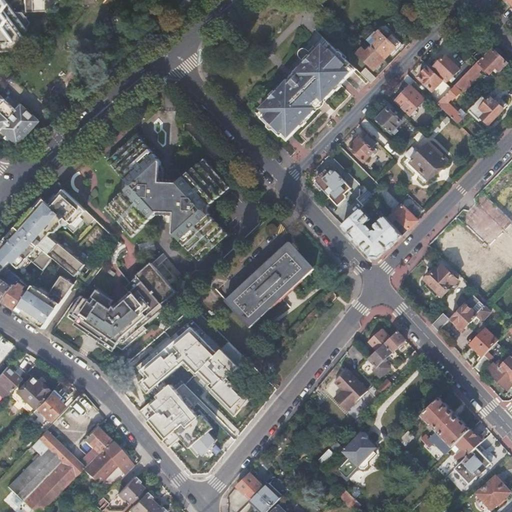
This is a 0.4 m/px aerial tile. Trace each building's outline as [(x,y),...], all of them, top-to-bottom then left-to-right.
[(0,0),(0,47),(11,48),(22,34),(29,20),(21,10),(15,11),(7,0),(24,0),(25,10),(45,10),(55,0),(0,0)] [(369,42),(373,45),(386,58),(395,49),(396,51),(403,45),(396,38),(391,42),(379,31),(369,42)] [(346,36),(349,48),(355,46),(353,40),(363,36),(359,32),(346,36)] [(475,36),(463,48),(477,62),(478,61),(484,55),(489,50),(475,36)] [(301,71),(285,88),(282,85),(276,92),(278,94),(272,100),(269,98),(263,105),(266,107),(257,116),(285,143),(357,68),(352,63),(330,42),(329,41),(320,51),(316,47),(310,53),(308,51),(307,50),(304,49),(302,49),(300,49),(299,50),(298,52),(298,54),(298,56),(299,58),(304,62),(298,68),(301,71)] [(359,53),(375,69),(386,58),(373,45),(367,51),(364,48),(359,53)] [(486,57),(480,63),(478,61),(477,62),(474,65),(472,67),(478,73),(483,68),(490,75),(496,68),(500,72),(508,64),(500,56),(501,54),(497,49),(495,50),(494,49),(493,49),(491,48),(489,50),(484,55),(486,57)] [(459,70),(446,56),(435,67),(449,80),(459,70)] [(424,83),(420,87),(426,93),(429,96),(441,84),(445,89),(448,86),(429,67),(418,77),(424,83)] [(472,67),(456,84),(462,89),(464,92),(480,75),(481,75),(478,73),(472,67)] [(362,73),(372,82),(376,78),(367,68),(362,73)] [(0,128),(1,130),(3,128),(20,142),(41,119),(24,104),(18,109),(0,93),(0,86),(2,84),(0,81),(0,128)] [(415,82),(396,101),(410,115),(425,100),(423,97),(426,93),(420,87),(415,82)] [(451,89),(437,104),(446,113),(458,125),(461,121),(458,117),(460,114),(449,103),(462,89),(456,84),(451,89)] [(382,114),(377,119),(391,133),(392,133),(394,134),(398,131),(396,128),(405,118),(384,98),(379,103),(386,110),(382,115),(382,114)] [(470,112),(480,123),(482,120),(489,126),(504,111),(503,110),(507,106),(501,100),(497,103),(496,102),(495,103),(491,100),(488,103),(483,98),(470,112)] [(135,135),(106,161),(124,180),(124,190),(105,208),(131,236),(157,213),(174,214),(174,224),(177,225),(177,235),(200,259),(228,233),(209,214),(210,204),(230,186),(203,158),(179,181),(160,181),(160,170),(157,170),(157,159),(135,135)] [(350,148),(364,162),(374,152),(373,150),(373,149),(373,148),(376,144),(367,135),(362,140),(359,137),(355,141),(356,143),(350,148)] [(415,146),(406,155),(411,161),(421,152),(415,146)] [(430,146),(413,163),(413,166),(426,179),(430,179),(446,163),(446,160),(432,146),(430,146)] [(323,190),(338,207),(346,199),(347,198),(346,197),(346,196),(345,194),(351,188),(337,173),(335,174),(334,173),(333,172),(331,173),(329,173),(327,170),(316,180),(316,182),(318,184),(315,186),(321,192),(323,190)] [(511,180),(495,199),(511,215),(511,180)] [(378,194),(392,211),(400,204),(386,188),(378,194)] [(41,198),(13,228),(51,259),(72,277),(82,265),(47,236),(62,219),(70,225),(84,211),(62,190),(48,205),(41,198)] [(466,223),(511,266),(511,222),(488,200),(466,223)] [(371,258),(378,259),(403,237),(387,219),(371,201),(342,226),(371,258)] [(392,214),(409,230),(418,222),(413,217),(407,211),(402,207),(397,212),(395,210),(392,214)] [(410,208),(407,211),(413,217),(417,214),(410,208)] [(387,219),(403,237),(409,230),(392,214),(387,219)] [(13,228),(0,244),(0,264),(7,270),(12,264),(19,270),(28,259),(43,271),(51,259),(13,228)] [(291,247),(229,304),(250,327),(312,270),(291,247)] [(116,346),(121,350),(146,329),(143,326),(165,307),(162,304),(176,292),(150,261),(136,273),(137,275),(125,285),(130,291),(115,304),(111,302),(112,300),(96,289),(89,300),(81,295),(68,316),(75,321),(73,324),(112,351),(116,346)] [(0,264),(0,299),(3,302),(15,285),(18,280),(7,270),(0,264)] [(442,297),(458,281),(444,267),(436,274),(434,272),(425,280),(442,297)] [(27,294),(16,310),(43,329),(72,285),(60,276),(47,295),(33,286),(31,289),(27,294)] [(15,285),(3,302),(16,310),(27,294),(23,291),(25,287),(20,284),(18,287),(15,285)] [(459,294),(453,301),(460,308),(467,301),(459,294)] [(460,308),(450,319),(462,331),(477,315),(484,322),(491,314),(472,296),(467,301),(460,308)] [(442,314),(432,325),(438,332),(449,320),(442,314)] [(237,405),(241,409),(249,399),(228,378),(239,367),(235,363),(242,356),(228,343),(221,350),(206,334),(202,338),(187,323),(136,367),(145,378),(138,384),(147,394),(155,387),(160,393),(167,387),(162,381),(185,362),(197,374),(202,379),(199,381),(230,411),(237,405)] [(485,328),(470,345),(483,357),(485,356),(497,342),(498,341),(485,328)] [(382,330),(368,343),(376,352),(384,344),(390,339),(382,330)] [(390,339),(384,344),(392,353),(406,341),(397,332),(390,339)] [(498,341),(497,342),(501,346),(506,341),(502,337),(498,341)] [(376,352),(369,359),(377,368),(392,353),(384,344),(376,352)] [(483,357),(474,367),(480,372),(490,361),(485,356),(483,357)] [(511,356),(504,363),(498,369),(510,382),(511,381),(511,379),(511,356)] [(498,369),(504,363),(502,361),(498,365),(495,363),(493,364),(498,369)] [(498,369),(493,364),(487,370),(492,375),(498,369)] [(8,365),(0,373),(0,392),(5,396),(22,377),(8,365)] [(510,382),(498,369),(492,375),(505,387),(510,382)] [(346,412),(367,392),(347,370),(334,382),(343,391),(335,399),(346,412)] [(31,375),(16,391),(34,406),(49,390),(38,380),(37,381),(31,375)] [(216,440),(209,433),(213,429),(201,415),(198,418),(170,386),(148,404),(155,412),(145,420),(169,448),(180,438),(197,457),(200,454),(202,456),(216,440)] [(52,390),(33,410),(35,412),(38,409),(41,412),(40,414),(42,416),(43,414),(49,420),(64,405),(58,399),(59,397),(52,390)] [(98,408),(83,390),(75,399),(90,416),(98,408)] [(440,399),(422,416),(439,433),(430,441),(426,437),(422,441),(431,450),(439,443),(445,449),(442,450),(446,455),(451,449),(457,444),(470,431),(440,399)] [(52,423),(28,448),(33,452),(36,450),(39,453),(9,485),(36,511),(40,511),(59,492),(84,466),(85,465),(80,460),(50,432),(55,426),(52,423)] [(99,451),(103,446),(111,439),(97,424),(84,437),(93,446),(99,451)] [(407,431),(397,441),(404,448),(414,438),(407,431)] [(455,457),(461,463),(477,448),(482,443),(477,438),(470,431),(457,444),(462,450),(457,455),(455,457)] [(360,433),(341,452),(357,467),(372,451),(362,441),(365,438),(360,433)] [(85,465),(84,466),(100,483),(113,470),(112,469),(127,457),(113,441),(105,448),(103,446),(99,451),(85,465)] [(457,444),(451,449),(457,455),(462,450),(457,444)] [(93,446),(80,460),(85,465),(99,451),(93,446)] [(461,463),(455,469),(469,484),(491,463),(496,459),(490,453),(488,454),(485,451),(482,454),(477,448),(461,463)] [(329,450),(317,463),(322,468),(333,455),(329,450)] [(249,474),(236,486),(245,495),(247,493),(252,497),(262,487),(249,474)] [(118,480),(87,511),(67,511),(164,511),(166,510),(161,505),(159,507),(150,498),(152,496),(146,490),(131,505),(129,503),(144,487),(139,483),(141,481),(135,475),(124,486),(118,480)] [(280,481),(275,477),(269,483),(273,487),(280,481)] [(496,477),(477,493),(491,510),(497,504),(499,506),(505,500),(504,498),(510,493),(496,477)] [(260,511),(268,511),(283,497),(273,487),(269,483),(250,502),(260,511)] [(353,487),(347,493),(355,500),(360,495),(359,492),(361,491),(357,487),(356,487),(353,487)] [(339,495),(355,511),(360,505),(355,500),(347,493),(344,490),(339,495)]
